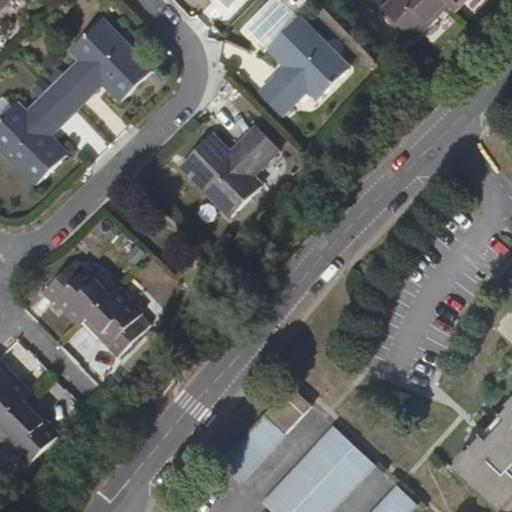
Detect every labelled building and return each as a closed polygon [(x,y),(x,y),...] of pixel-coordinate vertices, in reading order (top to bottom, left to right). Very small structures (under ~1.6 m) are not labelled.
[(397,35),(431,0),(375,0),(369,7),(397,35)] [(271,104),(297,76),(310,87),(340,56),(287,6),(257,36),(276,55),(249,82),(271,104)] [(70,56),(42,84),(63,105),(90,76),(110,96),(139,66),(87,16),(59,45),(70,56)] [(35,133),(63,105),(42,84),(15,112),(4,102),(0,105),(0,157),(26,183),(55,152),(35,133)] [(171,155),(224,206),(254,176),(242,164),(270,137),(248,117),(220,143),(201,126),(171,155)] [(48,289),(73,313),(80,307),(102,284),(76,259),(72,263),(62,255),(33,283),(44,294),(48,289)] [(108,278),(102,284),(80,307),(104,332),(100,335),(110,346),(139,316),(130,307),(134,302),(108,278)] [(511,309),(506,316),(508,318),(504,323),(511,330),(511,391),(508,396),(510,398),(481,430),(470,442),(467,440),(457,452),(459,454),(456,458),(503,502),(508,498),(509,499),(511,495),(511,309)] [(21,388),(0,368),(0,408),(14,395),(21,388)] [(243,474),(316,397),(296,378),(222,455),(243,474)] [(50,429),(14,395),(0,408),(0,435),(22,457),(50,429)] [(283,511),(327,511),(380,458),(338,418),(265,494),(283,511)] [(406,511),(421,496),(400,477),(367,511),(406,511)]
